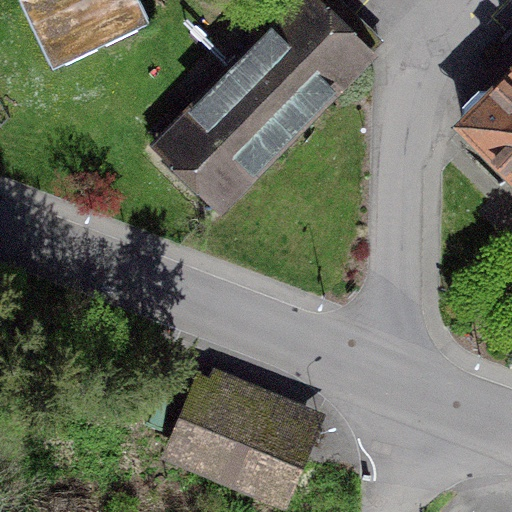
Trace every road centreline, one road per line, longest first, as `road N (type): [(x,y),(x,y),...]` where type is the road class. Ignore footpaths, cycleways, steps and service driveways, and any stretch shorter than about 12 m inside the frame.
road 1 (tertiary): [(0,221),(454,399)]
road 2 (residential): [(454,399),(393,511)]
